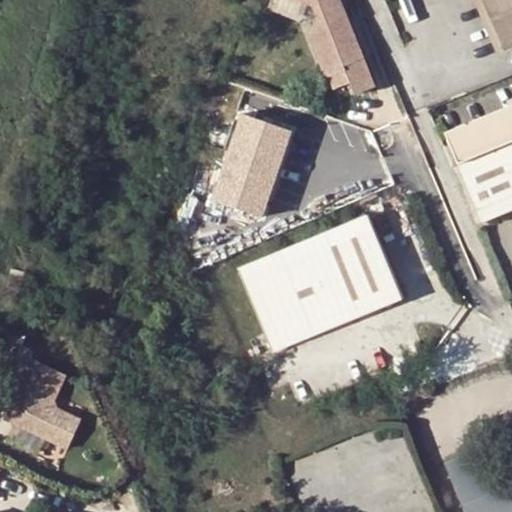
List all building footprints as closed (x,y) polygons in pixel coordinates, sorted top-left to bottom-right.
[(357,94),(377,86),(342,0),(301,0),(313,3),(318,15),(312,33),(329,76),(333,75),(338,87),(352,82),(357,94)] [(511,0),(486,0),(506,47),(511,44),(511,0)] [(511,140),(511,103),(447,129),(458,156),(460,162),(511,140)] [(292,133),(241,115),(212,196),(263,214),(292,133)] [(511,140),(460,162),(483,219),(511,207),(511,140)] [(401,296),(368,213),(236,267),(270,349),(401,296)] [(30,368),(21,365),(18,374),(26,377),(30,368)] [(57,379),(30,368),(26,377),(18,374),(1,418),(11,422),(8,430),(64,452),(76,423),(50,413),(47,405),(57,379)] [(11,422),(1,418),(0,420),(0,427),(8,430),(11,422)] [(463,511),(473,511),(511,496),(511,480),(505,484),(488,442),(443,461),(463,511)] [(511,511),(511,496),(473,511),(511,511)]
